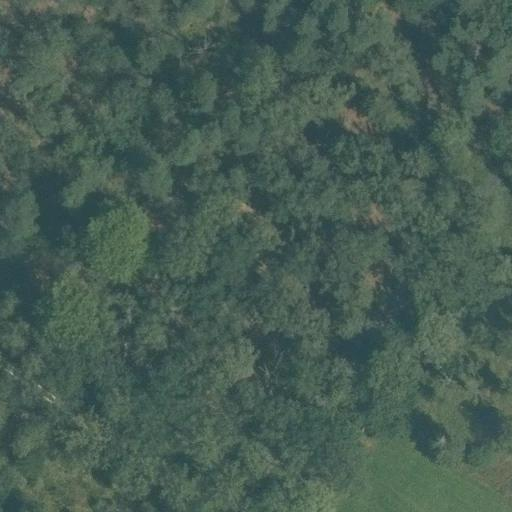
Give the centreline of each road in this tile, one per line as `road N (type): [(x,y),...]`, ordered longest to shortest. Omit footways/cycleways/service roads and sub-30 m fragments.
road 1 (unclassified): [(231,511),(511,159)]
road 2 (track): [(0,365),(202,511)]
